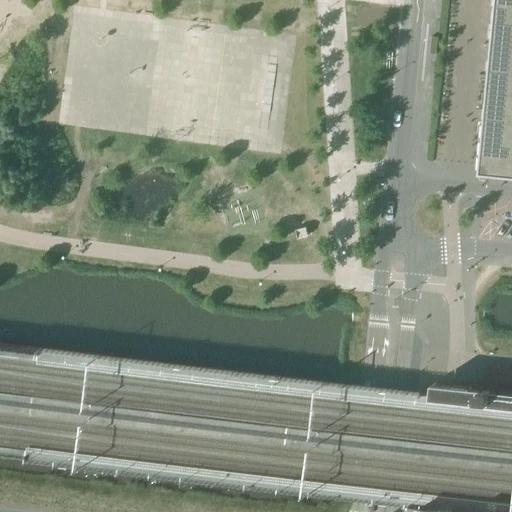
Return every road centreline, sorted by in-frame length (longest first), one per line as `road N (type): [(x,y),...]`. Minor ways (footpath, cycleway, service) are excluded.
road 1 (unclassified): [(385,241),(356,511)]
road 2 (unclassified): [(389,511),(413,244)]
road 3 (unclassified): [(416,0),(395,181)]
